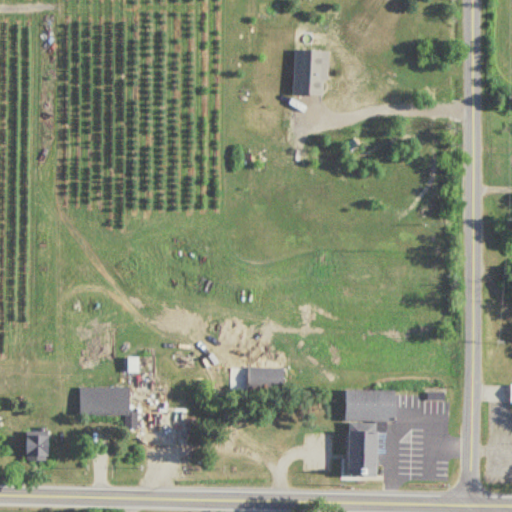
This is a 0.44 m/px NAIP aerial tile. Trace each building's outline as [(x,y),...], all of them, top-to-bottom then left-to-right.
[(247,388),(279,388),(279,368),(247,368),(247,388)] [(80,416),(126,417),(126,428),(132,428),(132,389),(80,388),(80,416)] [(351,390),(353,416),(400,419),(399,391),(351,390)] [(354,429),(356,472),(384,474),(384,430),(354,429)] [(27,434),(27,460),(50,460),(50,434),(27,434)] [(508,485),(508,469),(511,468),(511,443),(489,444),(490,485),(508,485)]
